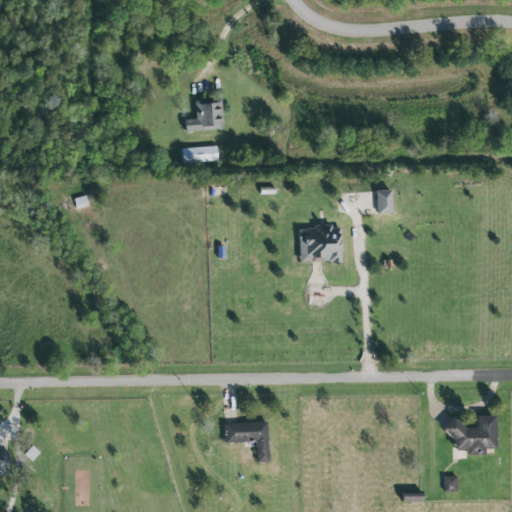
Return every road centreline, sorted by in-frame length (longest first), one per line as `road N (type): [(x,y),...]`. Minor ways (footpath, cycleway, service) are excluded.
road 1 (residential): [(0,379),(511,370)]
road 2 (residential): [(293,0),(317,25),(352,35),(511,26)]
